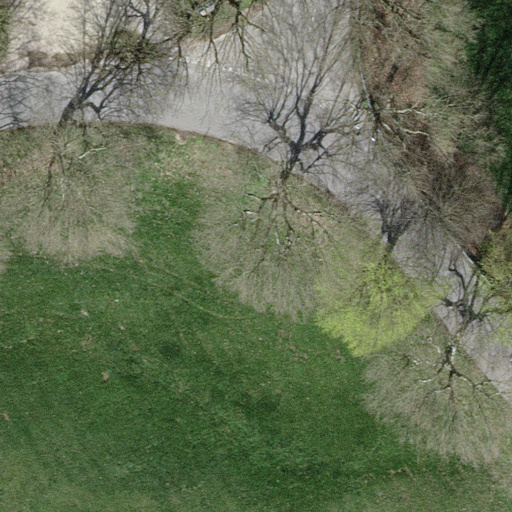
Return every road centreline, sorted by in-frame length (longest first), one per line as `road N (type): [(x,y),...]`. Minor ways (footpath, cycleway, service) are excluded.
road 1 (tertiary): [(269,121),(330,152),(379,191),(511,359)]
road 2 (tertiary): [(0,102),(166,90),(269,121)]
road 3 (unclassified): [(269,121),(309,0)]
